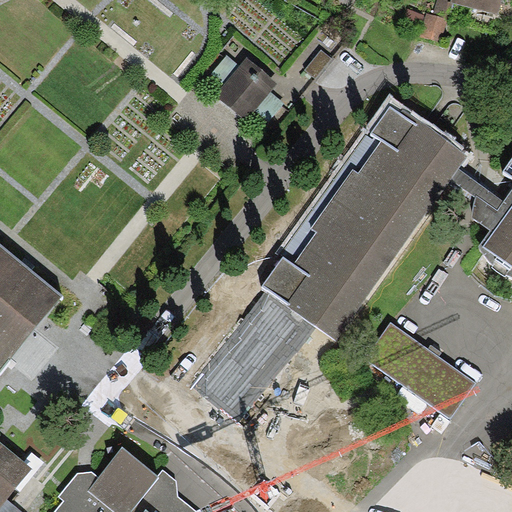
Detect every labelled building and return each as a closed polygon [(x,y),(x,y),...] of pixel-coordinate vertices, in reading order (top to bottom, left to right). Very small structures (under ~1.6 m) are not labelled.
[(441,43),(452,1),(448,0),(438,0),(435,16),(429,14),(422,38),(441,43)] [(454,0),(454,4),(500,15),(503,0),(454,0)] [(322,52),(306,71),(317,80),(333,61),(322,52)] [(228,57),(213,75),(227,87),(217,99),(246,124),(256,111),(269,123),(285,105),(270,93),(277,86),(248,61),(241,68),(228,57)] [(400,117),(391,110),(371,138),(380,145),(357,176),(353,172),(309,232),(317,237),(295,268),(284,260),(262,289),(265,291),(315,328),(334,342),(459,168),(466,159),(402,114),(400,117)] [(511,280),(511,163),(504,174),(511,180),(511,193),(507,201),(459,168),(450,181),(475,201),(473,211),(474,220),(492,233),(481,250),(490,265),(501,275),(511,280)] [(0,375),(63,301),(0,249),(0,375)] [(265,291),(189,385),(240,427),(300,352),(296,350),(315,328),(265,291)] [(392,328),(368,367),(456,422),(481,384),(392,328)] [(0,444),(0,511),(22,511),(9,501),(33,472),(0,444)] [(196,511),(179,498),(177,482),(163,470),(156,478),(125,452),(100,480),(93,474),(79,476),(61,497),(66,502),(57,511),(196,511)]
